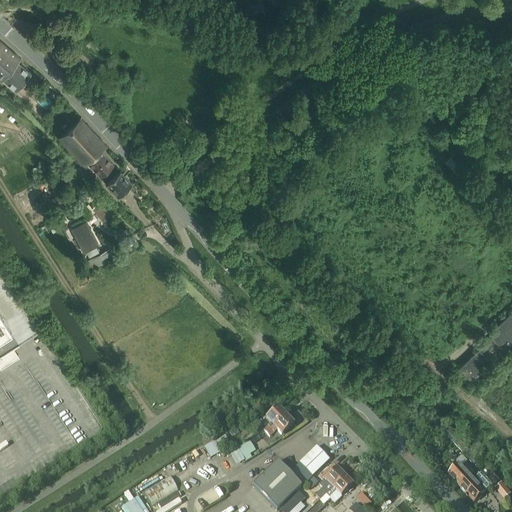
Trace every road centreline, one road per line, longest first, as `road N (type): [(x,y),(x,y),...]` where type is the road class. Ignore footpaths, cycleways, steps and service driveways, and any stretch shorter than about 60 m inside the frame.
road 1 (unclassified): [(462,511),(175,206)]
road 2 (unclassified): [(175,206),(197,266),(326,414),(426,511)]
road 3 (unclassified): [(175,206),(0,25)]
